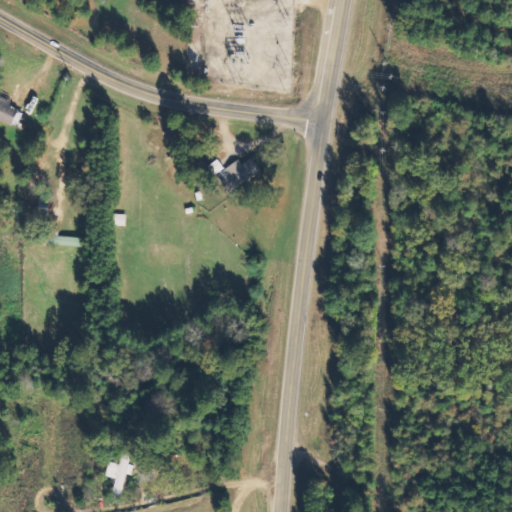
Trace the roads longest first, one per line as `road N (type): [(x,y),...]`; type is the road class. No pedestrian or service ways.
road 1 (secondary): [(278,511),(343,0)]
road 2 (tertiary): [(0,12),(163,96),(322,119)]
